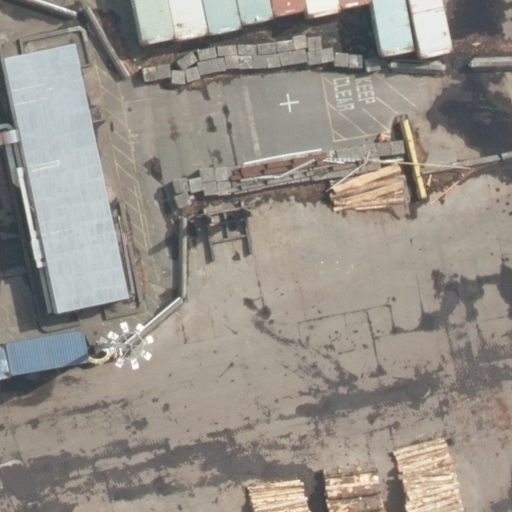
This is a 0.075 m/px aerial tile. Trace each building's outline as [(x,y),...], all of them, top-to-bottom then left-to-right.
[(248,0),(253,29),(385,7),(387,19),(407,16),(405,4),(418,1),(418,0),(248,0)] [(160,49),(193,207),(240,197),(207,41),(230,36),(225,13),(139,31),(143,53),(160,49)] [(72,44),(0,61),(0,69),(52,317),(125,301),(72,44)] [(485,117),(482,81),(433,85),(441,181),(472,178),(467,118),(485,117)] [(276,196),(251,200),(258,243),(313,233),(315,247),(340,243),(338,231),(393,222),(395,234),(417,230),(414,217),(430,214),(423,170),(378,178),(377,168),(360,171),(362,183),(299,193),(297,181),(274,185),(276,196)] [(479,220),(447,227),(465,307),(497,300),(479,220)] [(223,222),(187,230),(221,388),(257,380),(223,222)]
